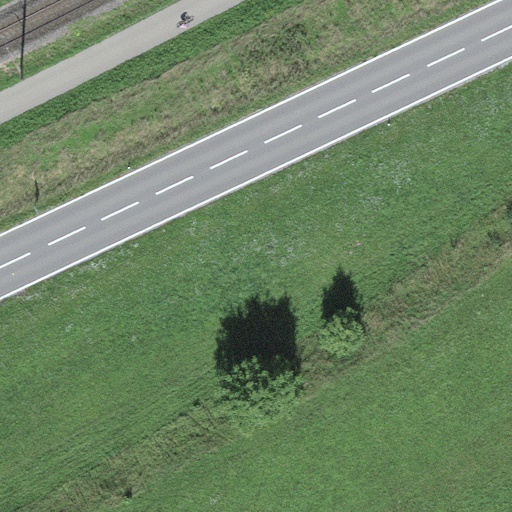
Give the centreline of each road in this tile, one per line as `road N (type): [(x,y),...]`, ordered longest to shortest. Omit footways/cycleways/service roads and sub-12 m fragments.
road 1 (primary): [(0,269),(511,29)]
road 2 (track): [(0,111),(225,0)]
